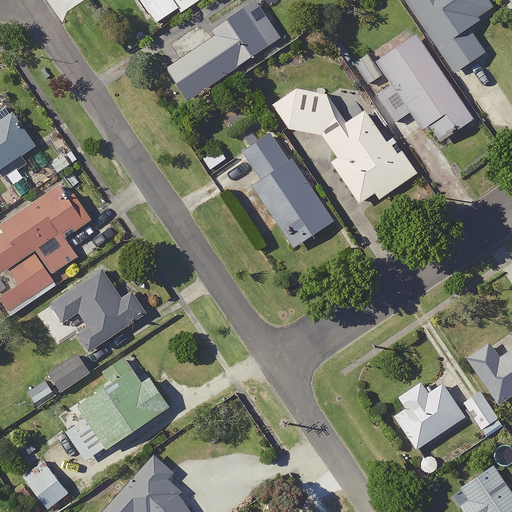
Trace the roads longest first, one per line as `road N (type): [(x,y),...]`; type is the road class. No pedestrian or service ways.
road 1 (residential): [(24,0),(278,364)]
road 2 (residential): [(511,207),(278,364)]
road 3 (residential): [(278,364),(377,511)]
